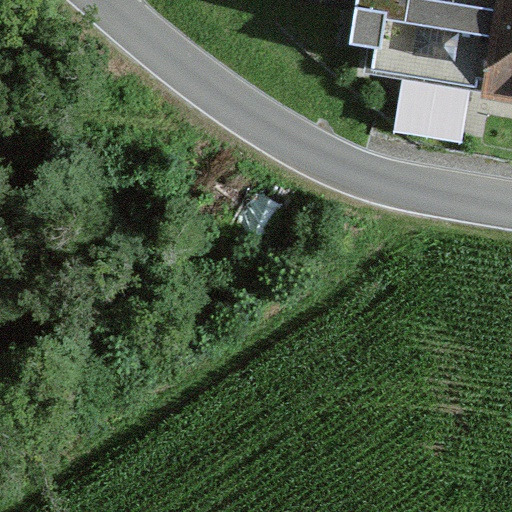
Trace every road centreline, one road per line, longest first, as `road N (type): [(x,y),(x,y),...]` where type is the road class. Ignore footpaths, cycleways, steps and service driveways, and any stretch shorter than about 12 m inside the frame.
road 1 (unclassified): [(98,0),(304,137),(511,187)]
road 2 (track): [(0,118),(304,137)]
